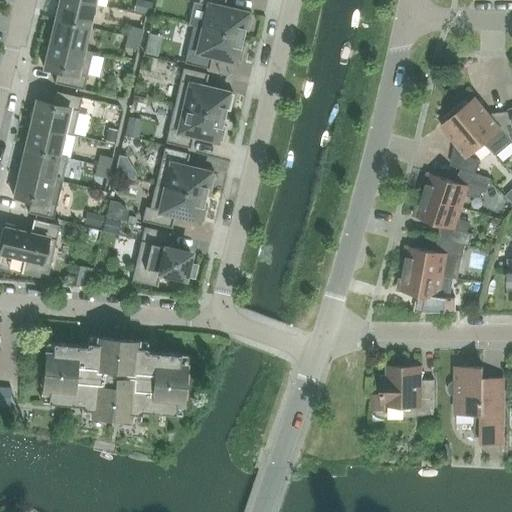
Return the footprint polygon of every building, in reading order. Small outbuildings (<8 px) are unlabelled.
[(88,27),(94,3),(80,0),(58,0),(54,19),(88,27)] [(224,7),(225,0),(198,0),(198,3),(208,5),(202,27),(241,37),(243,29),(248,31),(252,14),(224,7)] [(54,19),(49,42),(92,52),(92,51),(83,49),(88,27),(54,19)] [(142,28),(130,26),(127,36),(140,39),(142,28)] [(240,44),(241,37),(202,27),(197,50),(188,48),(184,62),(209,68),(212,55),(241,62),(245,45),(240,44)] [(138,49),(140,39),(127,36),(125,46),(138,49)] [(92,52),(49,42),(43,66),(57,70),(54,82),(83,89),(92,52)] [(183,68),(174,105),(223,116),(224,109),(229,110),(233,93),(205,86),(208,73),(183,68)] [(82,97),(56,91),(53,104),(35,100),(29,124),(73,134),(82,97)] [(511,141),(511,121),(509,112),(492,117),(475,97),(468,103),(466,102),(456,108),(456,107),(455,108),(484,142),(496,156),(511,143),(511,142),(511,141)] [(144,99),(143,126),(166,127),(167,100),(144,99)] [(174,105),(165,142),(190,148),(193,135),(222,142),(226,125),(221,123),(223,116),(174,105)] [(468,155),(484,142),(455,108),(455,109),(448,118),(449,119),(441,126),(458,146),(452,165),(463,169),(475,173),(479,160),(468,155)] [(73,135),(73,134),(29,124),(24,147),(67,158),(68,157),(58,155),(63,133),(73,135)] [(24,147),(18,171),(62,181),(67,158),(24,147)] [(164,147),(155,184),(204,196),(206,188),(211,190),(215,173),(186,166),(189,153),(164,147)] [(99,155),(97,165),(110,168),(112,158),(99,155)] [(74,159),(73,169),(91,171),(92,161),(74,159)] [(107,178),(110,168),(97,165),(95,175),(107,178)] [(427,184),(424,195),(462,207),(466,196),(480,197),(482,190),(486,192),(490,178),(475,173),(463,169),(459,182),(427,172),(424,183),(427,184)] [(18,171),(13,195),(31,199),(28,212),(53,218),(56,204),(47,202),(52,180),(62,182),(62,181),(18,171)] [(150,207),(145,206),(142,221),(172,227),(175,215),(203,221),(207,204),(202,203),(204,196),(155,184),(150,207)] [(455,228),(462,207),(424,195),(420,206),(417,204),(413,215),(445,225),(440,238),(465,244),(469,245),(473,233),(455,228)] [(59,225),(33,219),(30,233),(2,226),(0,233),(0,252),(24,258),(21,272),(47,278),(59,225)] [(184,277),(185,275),(193,277),(196,264),(188,263),(190,252),(167,246),(170,233),(144,226),(132,280),(157,286),(161,272),(184,277)] [(407,257),(405,268),(444,275),(448,254),(463,256),(465,244),(440,238),(438,252),(406,246),(404,256),(407,257)] [(430,295),(427,310),(455,310),(455,297),(440,297),(444,275),(405,268),(403,279),(400,279),(398,289),(430,295)] [(0,367),(22,368),(23,308),(0,307),(0,367)] [(182,401),(185,366),(179,365),(181,353),(146,350),(147,347),(135,346),(135,340),(100,337),(99,343),(87,342),(87,345),(53,342),(51,354),(46,353),(43,388),(48,389),(47,401),(81,404),(81,407),(93,408),(93,414),(128,417),(129,412),(141,413),(141,410),(175,413),(176,401),(182,401)] [(382,403),(387,403),(387,405),(404,405),(404,415),(434,415),(434,379),(421,379),(421,366),(387,366),(387,376),(382,376),(382,403)] [(451,382),(449,385),(448,387),(448,390),(449,392),(451,394),(453,396),(456,396),(456,412),(475,412),(475,436),(481,436),(481,443),(503,443),(503,378),(483,378),(483,367),(456,366),(456,381),(454,381),(451,382)]
